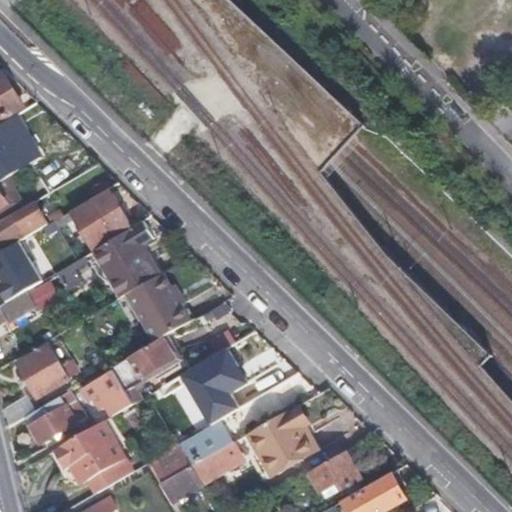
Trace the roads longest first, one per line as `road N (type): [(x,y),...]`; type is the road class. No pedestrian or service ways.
road 1 (residential): [(491,511),(0,33)]
road 2 (residential): [(340,0),(511,176)]
road 3 (track): [(137,167),(215,89),(137,0)]
